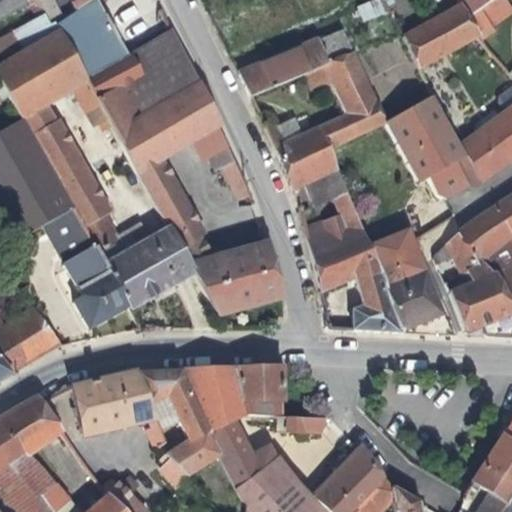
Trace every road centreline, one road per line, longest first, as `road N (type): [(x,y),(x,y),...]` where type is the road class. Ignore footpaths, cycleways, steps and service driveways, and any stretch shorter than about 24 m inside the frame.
road 1 (tertiary): [(185,0),(262,181),(308,348)]
road 2 (residential): [(308,348),(122,355),(34,381),(0,403)]
road 3 (tertiary): [(308,348),(511,362)]
road 4 (unknown): [(0,247),(89,365)]
